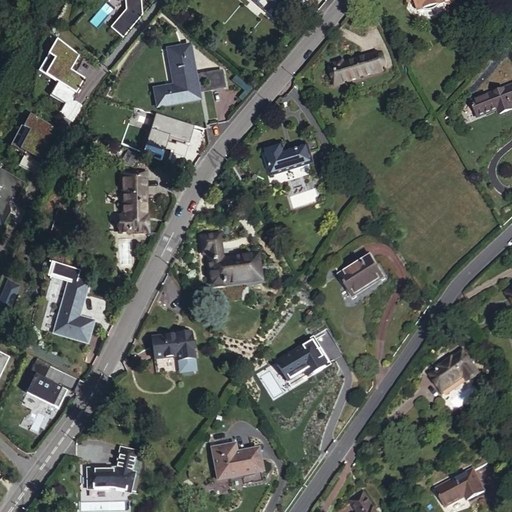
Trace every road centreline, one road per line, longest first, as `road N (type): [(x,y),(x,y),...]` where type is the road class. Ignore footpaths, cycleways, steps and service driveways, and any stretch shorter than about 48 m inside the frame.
road 1 (residential): [(345,0),(203,173),(94,389),(35,475)]
road 2 (residential): [(298,511),(448,298),(511,232)]
road 3 (residential): [(0,246),(102,68)]
